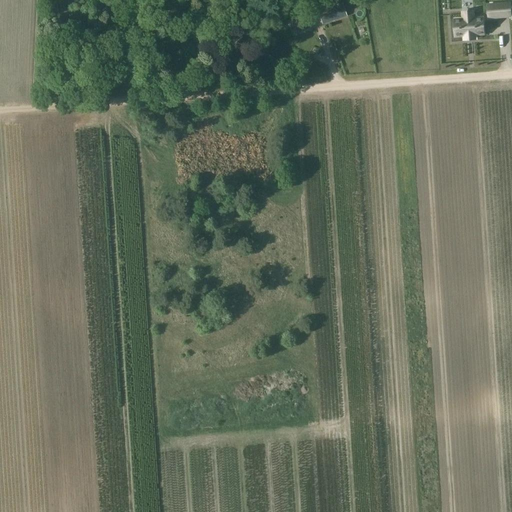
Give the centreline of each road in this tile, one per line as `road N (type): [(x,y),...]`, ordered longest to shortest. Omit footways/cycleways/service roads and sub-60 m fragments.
road 1 (unclassified): [(0,111),(511,74)]
road 2 (track): [(163,511),(137,101)]
road 3 (track): [(183,98),(183,81),(235,64),(239,53),(222,26),(234,13),(225,0)]
road 4 (track): [(53,0),(67,59),(142,81)]
